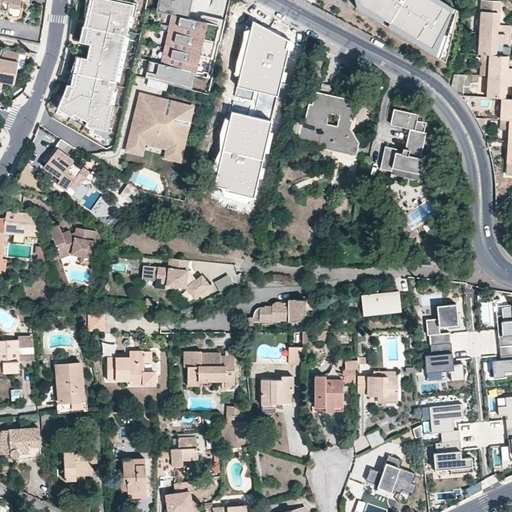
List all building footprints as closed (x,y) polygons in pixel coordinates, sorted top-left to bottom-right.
[(0,0),(0,10),(9,12),(10,7),(20,9),(22,0),(0,0)] [(124,0),(91,0),(81,36),(74,68),(69,85),(62,111),(110,128),(129,57),(140,5),(124,0)] [(182,16),(185,0),(159,0),(157,10),(172,14),(182,16)] [(354,0),(356,8),(445,61),(458,10),(441,0),(354,0)] [(481,12),(479,33),(509,34),(510,26),(496,25),(497,13),(481,12)] [(182,16),(172,14),(156,80),(187,87),(203,21),(182,16)] [(248,112),(274,118),(294,32),(250,22),(236,83),(253,87),(248,112)] [(509,34),(479,33),(478,54),(489,55),(495,55),(495,43),(509,43),(509,34)] [(489,55),(488,76),(511,78),(511,68),(505,68),(506,56),(495,55),(489,55)] [(18,61),(0,57),(0,87),(2,88),(3,80),(14,83),(18,61)] [(462,87),(462,76),(453,75),(452,86),(462,87)] [(511,78),(488,76),(487,98),(501,98),(504,99),(504,87),(511,86),(511,78)] [(320,84),(319,92),(331,93),(332,85),(320,84)] [(338,131),(323,129),(322,126),(325,111),(328,109),(342,112),(344,115),(343,120),(349,121),(354,100),(316,92),(314,105),(310,105),(305,124),(301,123),(297,139),(323,145),(323,149),(331,151),(332,149),(355,154),(358,143),(348,126),(342,125),(340,130),(338,131)] [(181,169),(195,108),(136,94),(122,155),(142,160),(145,147),(164,152),(161,164),(181,169)] [(481,108),(489,106),(487,97),(479,99),(481,108)] [(511,99),(504,99),(501,98),(500,119),(509,120),(511,120),(511,99)] [(390,126),(409,129),(424,132),(426,122),(417,121),(418,113),(393,108),(390,126)] [(344,115),(342,112),(328,109),(325,111),(322,126),(323,129),(338,131),(340,130),(342,125),(348,126),(349,121),(343,120),(344,115)] [(217,200),(258,207),(274,118),(248,112),(231,111),(230,119),(223,118),(215,163),(240,167),(238,178),(221,175),(217,200)] [(402,150),(401,155),(395,154),(396,149),(385,147),(380,169),(391,172),(392,168),(419,174),(422,159),(420,159),(424,132),(409,129),(405,149),(403,149),(402,150)] [(95,183),(81,170),(75,165),(67,158),(57,150),(43,167),(59,179),(56,183),(66,189),(68,187),(74,192),(81,181),(82,181),(82,182),(83,182),(83,183),(84,183),(85,183),(86,184),(87,184),(88,184),(89,184),(90,184),(91,184),(92,184),(93,184),(94,183),(95,183)] [(101,178),(84,165),(81,170),(95,183),(96,183),(96,182),(97,182),(98,181),(99,181),(99,180),(100,180),(100,179),(101,178)] [(391,172),(391,174),(421,181),(423,174),(419,174),(392,168),(391,172)] [(0,258),(2,259),(5,234),(39,238),(40,236),(33,217),(31,217),(31,214),(7,212),(6,217),(3,219),(0,218),(0,258)] [(406,215),(395,223),(404,236),(416,229),(406,215)] [(77,226),(76,232),(70,233),(62,236),(61,232),(58,226),(49,228),(58,258),(70,254),(82,255),(83,250),(93,251),(96,229),(77,226)] [(36,263),(47,263),(42,247),(37,248),(36,263)] [(83,250),(82,255),(82,263),(94,264),(95,251),(93,251),(83,250)] [(167,282),(167,287),(186,288),(195,299),(211,286),(203,276),(197,280),(188,269),(189,260),(169,258),(168,269),(157,268),(155,281),(167,282)] [(142,264),(140,277),(154,279),(155,266),(142,264)] [(219,290),(233,283),(228,274),(214,281),(219,290)] [(155,281),(154,289),(166,290),(167,287),(167,282),(155,281)] [(364,294),(365,315),(404,312),(403,291),(364,294)] [(283,302),(281,302),(279,302),(277,303),(276,304),(275,305),(275,306),(268,306),(268,308),(263,307),(261,308),(260,309),(260,310),(259,310),(258,311),(257,313),(257,314),(256,315),(256,316),(256,317),(245,317),(246,331),(246,332),(256,332),(256,322),(284,322),(284,321),(292,321),(292,322),(298,322),(301,322),(303,321),(304,320),(305,319),(306,318),(307,317),(308,315),(308,314),(308,309),(303,309),(303,299),(291,299),(291,306),(287,306),(286,305),(285,303),(283,302)] [(511,304),(501,306),(502,321),(498,321),(499,328),(505,328),(506,334),(511,334),(511,304)] [(455,305),(437,307),(438,320),(426,321),(430,355),(423,355),(425,373),(450,371),(451,381),(464,380),(462,363),(452,364),(449,326),(457,325),(455,305)] [(105,329),(105,313),(89,312),(89,329),(105,329)] [(313,332),(314,341),(328,341),(328,331),(313,332)] [(33,335),(17,336),(17,341),(0,341),(0,364),(3,364),(3,373),(18,372),(18,361),(34,360),(33,335)] [(102,343),(101,355),(115,356),(115,343),(102,343)] [(303,348),(289,348),(289,364),(302,364),(303,348)] [(197,376),(207,376),(207,380),(225,380),(225,384),(234,384),(234,356),(225,356),(219,357),(219,353),(209,353),(209,357),(201,357),(201,353),(201,352),(189,351),(189,367),(187,367),(187,379),(197,379),(197,376)] [(107,358),(107,380),(129,380),(129,384),(155,384),(154,371),(151,371),(143,371),(143,352),(133,352),(133,358),(129,358),(107,358)] [(151,352),(143,352),(143,371),(151,371),(151,352)] [(357,357),(346,357),(345,370),(357,370),(357,364),(357,358),(357,357)] [(511,360),(493,361),(494,378),(511,376),(511,360)] [(80,363),(56,365),(58,402),(83,401),(80,363)] [(397,400),(398,377),(387,377),(387,370),(375,370),(375,377),(357,377),(357,394),(366,394),(366,396),(376,396),(385,396),(385,400),(397,400)] [(325,376),(315,376),(314,411),(342,411),(342,379),(325,380),(325,376)] [(262,402),(275,403),(293,403),(293,399),(290,399),(290,393),(293,393),(293,378),(281,378),(281,380),(262,380),(262,402)] [(12,400),(23,398),(20,388),(9,390),(12,400)] [(505,416),(506,428),(511,427),(511,396),(505,397),(506,407),(498,408),(499,417),(505,416)] [(56,403),(57,413),(87,411),(86,401),(83,401),(58,402),(56,403)] [(432,433),(453,430),(451,418),(463,417),(462,404),(429,408),(432,433)] [(243,406),(231,406),(231,419),(243,420),(243,406)] [(49,414),(40,415),(41,429),(50,428),(49,414)] [(19,454),(19,453),(29,452),(29,458),(40,458),(38,428),(0,431),(0,453),(9,453),(10,455),(11,457),(13,458),(14,458),(16,458),(17,457),(18,455),(19,454)] [(372,450),(384,444),(378,430),(366,436),(372,450)] [(178,438),(178,448),(158,449),(157,476),(164,475),(164,471),(173,471),(173,467),(183,466),(183,471),(192,470),(192,459),(196,458),(196,438),(178,438)] [(460,440),(434,442),(435,452),(433,453),(434,470),(471,466),(471,457),(461,458),(460,451),(461,451),(460,440)] [(81,444),(62,445),(64,480),(76,479),(76,475),(85,475),(91,474),(90,464),(90,452),(82,453),(81,444)] [(369,469),(365,481),(376,485),(376,487),(390,492),(391,490),(398,493),(400,489),(411,493),(414,485),(410,483),(414,473),(398,468),(401,460),(387,455),(381,473),(369,469)] [(144,459),(122,460),(123,477),(121,478),(120,479),(119,481),(120,489),(122,491),(127,491),(127,497),(137,497),(137,491),(145,490),(144,459)] [(220,463),(212,463),(213,474),(220,473),(220,463)] [(192,511),(188,482),(175,483),(176,493),(165,495),(167,511),(192,511)] [(361,511),(365,502),(358,499),(353,511),(361,511)]
